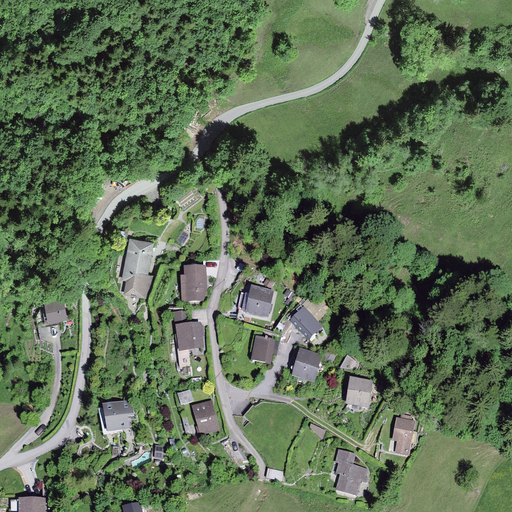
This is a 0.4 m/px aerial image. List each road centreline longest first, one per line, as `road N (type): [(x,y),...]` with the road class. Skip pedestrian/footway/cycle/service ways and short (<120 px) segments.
road 1 (unclassified): [(0,466),(50,445),(71,421),(87,265),(101,225),(199,146)]
road 2 (residential): [(199,146),(219,189),(225,233),(213,310),(222,394),(230,426),(264,463),(264,483)]
road 3 (unclassified): [(199,146),(238,111),(317,88),(343,71),(382,0)]
